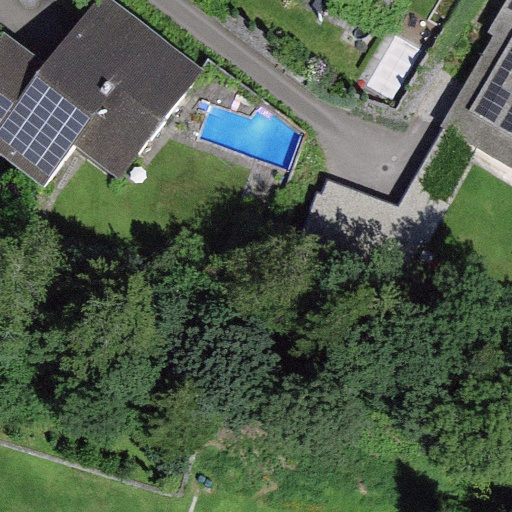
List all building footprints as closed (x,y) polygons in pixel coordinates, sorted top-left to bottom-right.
[(29,0),(13,18),(43,46),(77,10),(66,0),(29,0)] [(388,0),(419,18),(429,0),(388,0)] [(148,205),(230,92),(124,16),(67,94),(22,61),(0,91),(0,166),(65,214),(98,169),(148,205)] [(511,164),(511,79),(474,143),(511,164)] [(405,316),(444,218),(360,185),(321,283),(405,316)]
